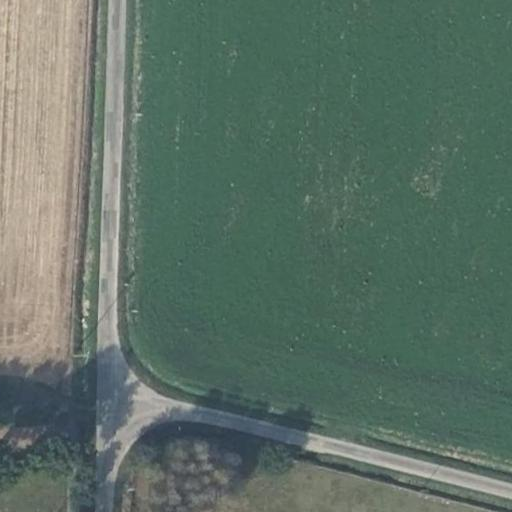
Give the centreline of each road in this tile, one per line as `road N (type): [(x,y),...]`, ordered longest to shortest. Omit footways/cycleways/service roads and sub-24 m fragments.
road 1 (unclassified): [(112,389),(511,490)]
road 2 (unclassified): [(120,0),(112,389)]
road 3 (unclassified): [(112,389),(108,511)]
